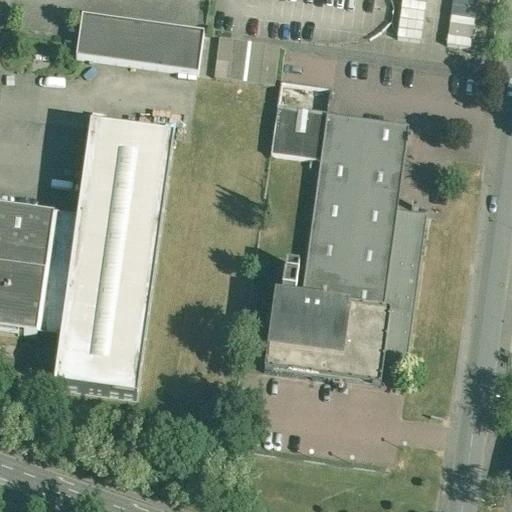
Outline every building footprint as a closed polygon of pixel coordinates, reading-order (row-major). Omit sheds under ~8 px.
[(402,0),(397,40),(422,42),(427,0),(402,0)] [(477,0),(453,0),(447,46),(471,50),(477,0)] [(205,35),(85,17),(79,58),(199,76),(205,35)] [(271,88),(278,49),(217,39),(210,78),(271,88)] [(328,119),(330,119),(334,93),(282,85),(272,158),(322,165),(328,119)] [(330,119),(328,119),(322,165),(302,308),(295,307),(299,273),(287,271),(282,305),(283,305),(274,372),(372,386),(378,345),(409,349),(427,221),(397,216),(408,130),(330,119)] [(174,141),(91,130),(78,221),(55,218),(55,216),(0,208),(0,334),(19,337),(19,338),(37,340),(38,338),(61,342),(55,391),(138,403),(174,141)]
